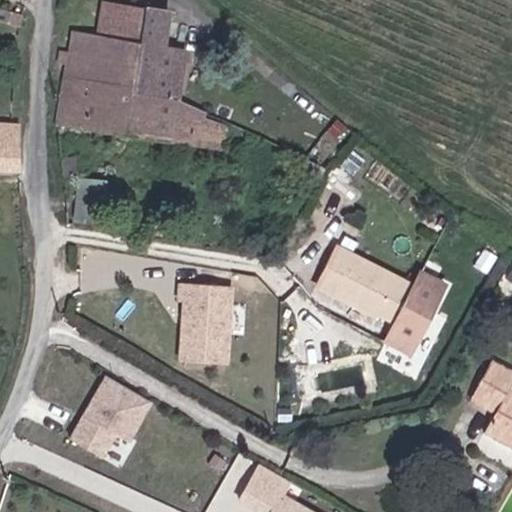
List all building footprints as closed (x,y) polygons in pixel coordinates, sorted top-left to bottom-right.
[(66,65),(65,77),(133,88),(143,10),(102,3),(99,34),(70,31),(68,53),(58,51),(57,64),(66,65)] [(132,94),(178,101),(186,49),(162,46),(168,12),(144,7),(143,10),(133,88),(132,94)] [(0,22),(20,28),(25,16),(0,8),(0,22)] [(132,94),(133,88),(65,77),(58,124),(194,144),(198,117),(175,115),(178,101),(132,94)] [(0,170),(18,171),(21,127),(0,125),(0,170)] [(112,218),(114,176),(77,174),(74,216),(112,218)] [(317,286),(333,295),(336,288),(354,297),(351,304),(378,318),(379,315),(395,322),(385,342),(409,354),(443,286),(419,274),(412,288),(336,249),(317,286)] [(181,361),(236,362),(238,281),(183,280),(181,361)] [(333,295),(351,304),(354,297),(336,288),(333,295)] [(511,373),(490,362),(477,387),(502,401),(495,414),(485,432),(511,448),(511,373)] [(154,403),(105,375),(70,440),(86,451),(103,460),(117,437),(130,444),(154,403)] [(470,400),(495,414),(502,401),(477,387),(470,400)] [(325,511),(290,495),(297,480),(259,462),(241,500),(266,511),(325,511)]
